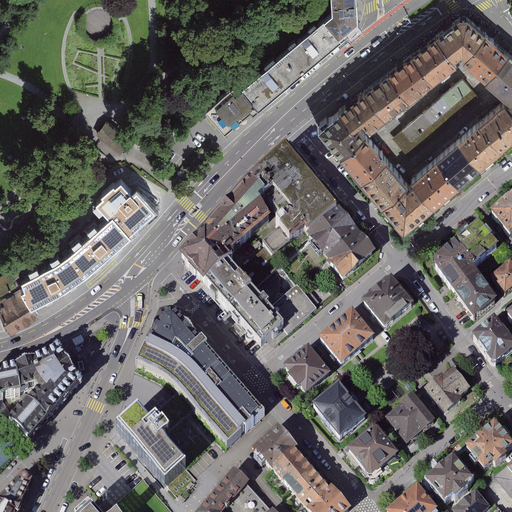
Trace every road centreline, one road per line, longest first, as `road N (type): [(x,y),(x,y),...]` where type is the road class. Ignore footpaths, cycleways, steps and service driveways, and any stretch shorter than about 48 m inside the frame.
road 1 (primary): [(147,262),(282,119)]
road 2 (residential): [(257,380),(402,257)]
road 3 (residential): [(282,119),(402,257)]
road 4 (residential): [(402,257),(500,404)]
road 5 (residential): [(257,380),(363,511)]
road 6 (residential): [(374,511),(500,404)]
road 7 (residential): [(147,262),(257,380)]
road 8 (tertiary): [(88,422),(133,320),(131,277)]
road 9 (primary): [(0,352),(47,336),(131,277)]
road 10 (residential): [(402,257),(511,167)]
road 11 (primary): [(282,119),(392,33)]
